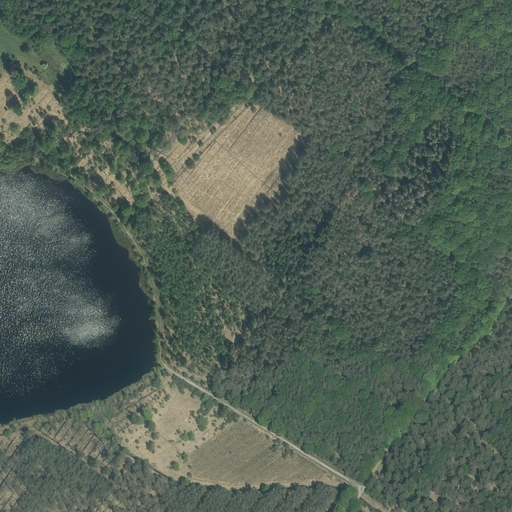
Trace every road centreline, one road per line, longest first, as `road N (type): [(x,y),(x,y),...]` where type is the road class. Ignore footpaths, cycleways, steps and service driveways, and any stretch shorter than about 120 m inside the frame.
road 1 (track): [(160,357),(361,488)]
road 2 (track): [(356,501),(435,388)]
road 3 (track): [(511,279),(435,388)]
